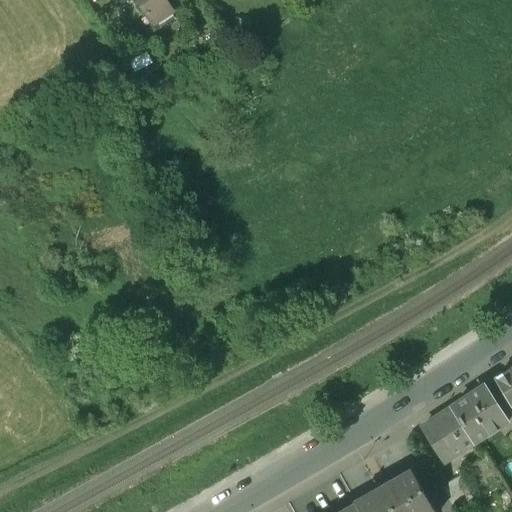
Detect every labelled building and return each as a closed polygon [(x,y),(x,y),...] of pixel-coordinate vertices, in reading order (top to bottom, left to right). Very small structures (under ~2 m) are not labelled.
[(175,0),(145,0),(162,24),(183,11),(175,0)] [(511,368),(498,378),(511,400),(511,368)] [(488,385),(456,405),(479,440),(510,420),(488,385)] [(456,405),(425,426),(447,461),(479,440),(456,405)] [(438,511),(414,469),(359,500),(360,503),(365,511),(438,511)] [(475,495),(463,475),(445,485),(457,506),(475,495)] [(365,511),(360,503),(344,511),(365,511)]
